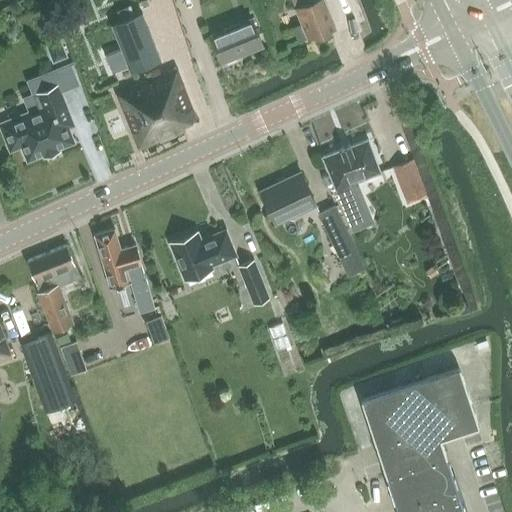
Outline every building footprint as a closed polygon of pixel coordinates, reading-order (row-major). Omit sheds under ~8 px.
[(303,24),(295,27),(300,40),(308,37),(309,39),(316,36),(317,38),(333,32),(332,29),(337,27),(325,0),(317,0),(297,8),(303,24)] [(143,12),(113,23),(132,71),(162,60),(143,12)] [(253,18),(213,34),(225,61),(264,45),(253,18)] [(50,43),(56,61),(71,56),(64,38),(50,43)] [(118,93),(139,147),(185,129),(183,124),(197,118),(178,69),(118,93)] [(29,156),(31,155),(45,150),(46,153),(56,149),(55,146),(72,140),(61,114),(68,111),(57,84),(34,94),(40,110),(15,120),(11,122),(8,126),(8,130),(8,134),(11,138),(14,140),(18,141),(23,141),(29,156)] [(368,139),(323,156),(353,229),(369,223),(352,182),(356,180),(380,171),(368,139)] [(392,166),(404,199),(423,192),(411,159),(392,166)] [(314,203),(300,172),(259,191),(274,222),(314,203)] [(334,205),(317,212),(345,275),(362,268),(334,205)] [(113,229),(113,228),(92,234),(92,235),(93,235),(108,286),(108,287),(128,281),(137,312),(152,307),(143,277),(139,263),(139,262),(133,244),(118,249),(112,229),(113,229)] [(198,240),(194,231),(168,242),(183,279),(209,268),(207,264),(232,254),(222,230),(198,240)] [(28,258),(31,268),(39,288),(36,289),(51,329),(71,321),(57,282),(78,275),(66,244),(28,258)] [(251,260),(236,266),(251,303),(266,297),(251,260)] [(0,361),(12,357),(0,323),(0,361)] [(284,324),(270,329),(277,350),(291,345),(284,324)] [(65,325),(53,330),(59,344),(60,343),(71,339),(65,325)] [(51,332),(21,343),(45,409),(76,398),(51,332)] [(76,341),(61,347),(65,358),(80,353),(76,341)] [(363,399),(378,444),(400,511),(463,511),(439,438),(478,425),(459,368),(363,399)]
